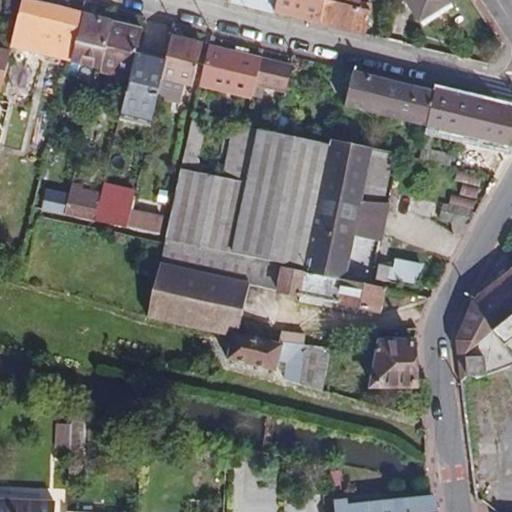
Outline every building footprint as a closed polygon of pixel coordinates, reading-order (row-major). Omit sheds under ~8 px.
[(224,0),(365,34),(372,6),(360,3),(360,0),(224,0)] [(407,0),(420,20),(451,0),(407,0)] [(100,72),(130,80),(121,115),(151,122),(161,78),(167,79),(186,84),(194,85),(203,45),(171,38),(167,55),(138,48),(142,30),(22,1),(12,45),(35,51),(40,32),(57,36),(52,54),(71,58),(70,61),(100,69),(100,72)] [(231,43),(229,52),(244,55),(246,46),(231,43)] [(208,47),(200,85),(252,97),(255,82),(261,59),(244,55),(229,52),(208,47)] [(10,52),(0,49),(0,90),(1,91),(10,52)] [(261,59),(255,82),(285,89),(291,66),(261,59)] [(429,150),(435,130),(451,134),(490,143),(511,148),(511,147),(511,110),(353,71),(344,108),(428,128),(419,160),(458,168),(462,157),(429,150)] [(163,93),(183,97),(186,84),(167,79),(163,93)] [(0,100),(0,140),(9,103),(0,100)] [(378,242),(383,244),(399,154),(329,140),(328,145),(233,126),(222,178),(212,176),(214,167),(200,164),(198,160),(208,117),(193,114),(165,241),(347,278),(346,281),(374,287),(375,281),(387,283),(387,279),(414,286),(425,266),(392,258),(390,267),(374,264),(378,242)] [(487,155),(490,143),(451,134),(448,146),(487,155)] [(456,193),(478,198),(483,176),(461,171),(456,193)] [(100,200),(94,220),(126,228),(130,212),(134,193),(103,186),(100,200)] [(44,210),(57,213),(61,194),(48,191),(44,210)] [(70,193),(65,214),(73,216),(78,195),(70,193)] [(78,195),(73,216),(94,220),(100,200),(78,195)] [(441,218),(470,227),(477,214),(445,204),(441,218)] [(130,212),(126,228),(159,235),(163,218),(130,212)] [(160,263),(147,318),(234,338),(237,338),(249,286),(381,314),(386,289),(374,287),(346,281),(240,259),(235,280),(160,263)] [(465,356),(493,335),(511,359),(511,269),(500,279),(478,301),(459,338),(461,378),(466,373),(486,376),(485,356),(465,356)] [(280,343),(304,345),(305,336),(281,333),(280,343)] [(511,359),(493,335),(465,356),(485,356),(486,376),(511,367),(511,359)] [(237,338),(234,338),(228,360),(276,373),(279,363),(286,364),(284,380),(299,384),(304,345),(280,343),(237,338)] [(397,339),(379,340),(370,389),(417,388),(414,343),(397,343),(397,339)] [(304,345),(299,384),(320,391),(329,348),(304,345)] [(305,395),(304,401),(319,405),(321,400),(305,395)] [(304,401),(301,408),(318,412),(319,405),(304,401)] [(85,407),(71,403),(70,424),(69,450),(68,480),(82,481),(85,407)] [(132,418),(132,430),(141,432),(141,421),(132,418)] [(56,424),(55,449),(69,450),(70,424),(56,424)] [(265,425),(262,451),(305,457),(309,430),(265,425)] [(0,501),(0,511),(53,511),(54,504),(0,501)]
